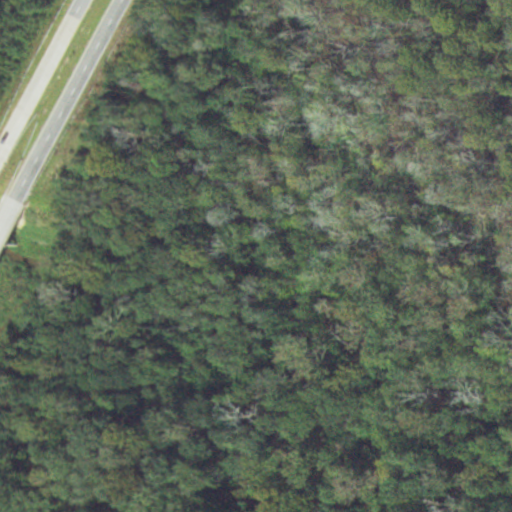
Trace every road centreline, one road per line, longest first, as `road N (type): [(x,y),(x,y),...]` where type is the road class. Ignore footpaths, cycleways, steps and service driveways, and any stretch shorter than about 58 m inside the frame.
road 1 (trunk): [(31,202),(132,0)]
road 2 (trunk): [(94,0),(2,182)]
